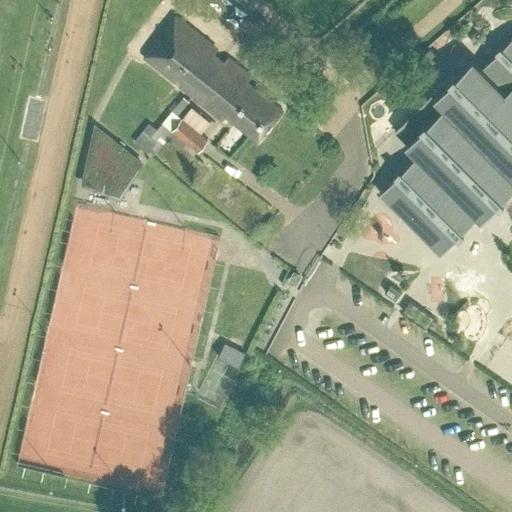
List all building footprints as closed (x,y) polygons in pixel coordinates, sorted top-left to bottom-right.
[(225,62),(214,53),(218,48),(178,15),(148,54),(224,118),(228,113),(259,139),(283,109),(253,84),(256,79),(229,57),(225,62)] [(440,252),(444,247),(457,235),(459,237),(464,232),(462,230),(478,214),(480,217),(497,200),(499,202),(504,197),(498,190),(511,176),(511,35),(503,44),(501,42),(495,48),(497,50),(482,65),(473,56),(456,73),(454,71),(449,76),(451,78),(434,95),(431,92),(394,128),(406,140),(405,142),(417,154),(401,169),(399,167),(394,172),(396,174),(384,187),(379,191),(440,252)] [(423,70),(439,57),(430,46),(414,60),(423,70)] [(263,61),(273,70),(275,68),(280,62),(271,53),(263,61)] [(182,95),(171,108),(180,115),(182,117),(183,116),(198,128),(206,117),(208,115),(183,94),(182,95)] [(135,137),(135,142),(151,155),(152,154),(153,153),(168,135),(179,144),(183,138),(184,138),(173,129),(182,117),(180,115),(171,108),(157,126),(156,126),(151,122),(149,120),(135,137)] [(173,129),(184,138),(183,138),(198,150),(198,149),(207,138),(208,136),(198,128),(183,116),(182,117),(173,129)] [(85,180),(119,190),(138,161),(104,134),(104,135),(100,137),(95,135),(85,180)] [(102,214),(40,212),(40,234),(60,235),(60,226),(102,227),(102,214)] [(300,273),(294,270),(289,278),(295,281),(300,273)] [(395,298),(401,290),(390,282),(384,291),(395,298)] [(402,310),(427,327),(434,316),(410,299),(402,310)]
